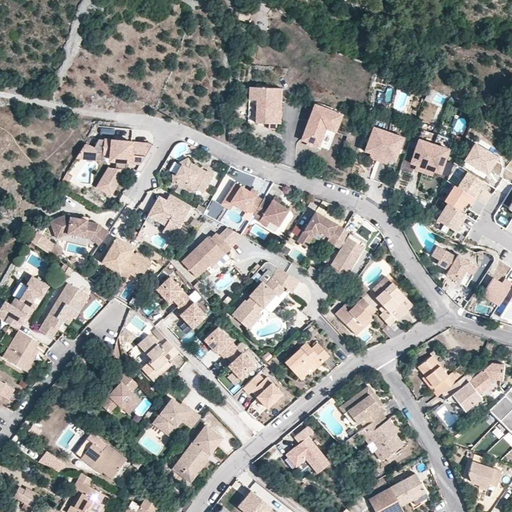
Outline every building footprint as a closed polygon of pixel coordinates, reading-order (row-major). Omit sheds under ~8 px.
[(284,90),(252,88),(251,100),(259,101),(257,124),(270,125),(278,125),(282,125),(284,90)] [(259,101),(251,100),(250,123),(257,124),(259,101)] [(343,113),(314,105),(303,141),(321,147),(327,129),(337,132),(343,113)] [(391,132),(406,137),(409,128),(395,122),(391,132)] [(406,137),(376,126),(367,150),(373,152),(371,157),(389,163),(391,159),(397,161),(406,137)] [(440,136),(436,145),(451,151),(454,142),(440,136)] [(436,145),(421,139),(412,163),(418,166),(416,170),(434,177),(436,172),(442,175),(451,151),(436,145)] [(152,145),(99,140),(94,150),(104,155),(111,156),(110,165),(116,166),(116,170),(109,169),(97,188),(111,197),(126,171),(126,164),(141,165),(152,147),(152,145)] [(489,170),(497,157),(474,143),(464,160),(486,174),(489,170)] [(97,160),(98,155),(104,155),(94,150),(86,145),(78,158),(97,160)] [(202,191),(213,173),(206,169),(205,170),(190,160),(188,155),(179,159),(181,162),(175,171),(172,171),(171,180),(176,181),(193,191),(195,187),(202,191)] [(467,171),(457,187),(474,198),(478,192),(476,191),(477,188),(482,181),(467,171)] [(252,191),(238,181),(233,189),(238,193),(233,201),(236,203),(248,211),(249,210),(250,208),(254,211),(257,213),(261,207),(266,200),(259,195),(252,191)] [(447,203),(459,211),(463,204),(465,201),(471,205),(475,199),(474,198),(457,187),(454,185),(444,201),(447,203)] [(238,193),(233,189),(224,202),(232,208),(236,203),(233,201),(238,193)] [(171,238),(190,207),(169,193),(165,200),(164,200),(152,218),(164,225),(160,231),(171,238)] [(162,199),(158,196),(154,203),(158,205),(162,199)] [(273,202),(267,198),(266,200),(261,207),(257,213),(256,214),(263,219),(261,221),(269,226),(272,221),(280,226),(291,210),(281,204),(275,200),(273,202)] [(152,218),(164,200),(162,199),(158,205),(154,203),(147,215),(152,218)] [(459,211),(447,203),(436,220),(454,231),(461,221),(465,214),(459,211)] [(334,245),(343,230),(336,226),(337,224),(315,211),(304,230),(303,230),(297,241),(306,247),(313,237),(313,236),(314,233),(319,231),(329,238),(327,241),(334,245)] [(81,218),(69,217),(67,214),(48,222),(53,234),(60,231),(62,236),(66,234),(82,236),(82,237),(91,238),(98,244),(108,232),(97,223),(85,221),(81,221),(81,218)] [(280,226),(272,221),(269,226),(277,231),(280,226)] [(244,235),(228,227),(219,235),(216,232),(211,238),(208,235),(181,261),(196,276),(210,263),(213,261),(223,252),(224,254),(244,235)] [(364,247),(348,237),(350,234),(343,230),(334,245),(341,249),(330,267),(346,277),(364,247)] [(53,243),(35,231),(29,239),(53,256),(56,251),(50,247),(53,243)] [(132,250),(115,238),(99,260),(117,273),(130,253),(132,250)] [(478,265),(456,253),(455,255),(436,244),(430,254),(439,259),(436,263),(447,269),(445,274),(466,285),(478,265)] [(224,254),(223,252),(213,261),(215,263),(218,266),(228,257),(224,254)] [(148,264),(134,254),(133,255),(130,253),(117,273),(124,277),(127,273),(136,280),(148,264)] [(298,279),(277,266),(272,277),(266,284),(262,280),(250,294),(251,296),(247,300),(246,299),(233,314),(250,329),(262,314),(260,311),(257,309),(261,304),(264,306),(276,293),(279,295),(285,288),(292,291),(298,279)] [(272,277),(268,274),(262,280),(266,284),(272,277)] [(49,286),(31,275),(26,284),(25,285),(27,286),(19,298),(15,296),(11,303),(7,301),(4,300),(0,307),(0,318),(18,329),(19,330),(22,323),(25,325),(30,317),(29,316),(35,308),(34,308),(42,296),(49,286)] [(188,296),(170,276),(156,289),(169,303),(173,299),(178,305),(188,296)] [(391,282),(386,276),(371,288),(377,295),(391,282)] [(499,306),(511,283),(511,282),(504,278),(501,283),(497,280),(492,277),(481,296),(499,306)] [(80,311),(73,307),(82,291),(67,282),(44,321),(57,329),(62,321),(68,324),(73,317),(75,319),(80,311)] [(413,304),(391,282),(377,295),(375,297),(385,308),(379,315),(389,325),(396,319),(397,320),(413,304)] [(87,295),(82,291),(73,307),(80,311),(84,303),(83,302),(87,295)] [(206,315),(188,296),(178,305),(177,307),(182,312),(180,314),(192,328),(206,315)] [(375,311),(363,297),(357,303),(356,302),(352,306),(347,301),(335,313),(356,335),(364,327),(361,325),(370,317),(370,316),(375,311)] [(511,297),(500,316),(510,320),(511,320),(511,297)] [(170,327),(181,318),(174,310),(163,319),(170,327)] [(373,319),(370,317),(361,325),(364,327),(373,319)] [(57,329),(44,321),(38,330),(52,338),(57,329)] [(218,326),(204,339),(217,353),(219,351),(224,357),(226,356),(236,346),(218,326)] [(19,330),(18,329),(7,348),(2,356),(29,373),(34,363),(32,361),(29,359),(36,348),(39,342),(19,330)] [(159,346),(148,334),(137,344),(151,359),(141,368),(149,377),(156,371),(160,376),(171,365),(163,356),(167,352),(172,359),(179,353),(167,339),(159,346)] [(330,356),(317,342),(311,347),(305,342),(284,362),(301,379),(308,373),(306,371),(320,358),(323,361),(330,356)] [(255,366),(236,346),(226,356),(231,362),(228,365),(233,371),(241,379),(255,366)] [(32,361),(39,351),(36,348),(29,359),(32,361)] [(447,374),(431,355),(417,366),(424,375),(433,387),(431,389),(436,396),(441,392),(447,388),(457,380),(450,372),(447,374)] [(323,361),(320,358),(306,371),(308,373),(309,375),(323,361)] [(277,366),(270,359),(266,363),(273,370),(277,366)] [(506,366),(492,363),(486,367),(498,375),(503,377),(506,366)] [(467,372),(461,364),(450,372),(457,380),(467,372)] [(472,378),(467,372),(457,380),(447,388),(452,394),(446,399),(444,400),(458,402),(465,411),(486,394),(494,404),(505,394),(499,387),(501,381),(502,382),(503,377),(498,375),(486,367),(472,378)] [(138,384),(124,371),(117,379),(120,381),(99,403),(109,413),(117,404),(122,398),(133,408),(141,400),(132,391),(138,384)] [(160,376),(156,371),(149,377),(154,381),(160,376)] [(235,384),(241,379),(233,371),(228,376),(235,384)] [(259,373),(243,387),(249,393),(252,391),(267,407),(283,393),(267,376),(264,379),(259,373)] [(433,387),(424,375),(421,378),(430,389),(431,389),(433,387)] [(8,398),(14,388),(0,379),(0,400),(3,395),(6,397),(8,398)] [(382,404),(368,385),(366,386),(342,404),(356,423),(358,424),(360,422),(364,427),(383,413),(385,411),(381,405),(382,404)] [(452,394),(447,388),(441,392),(446,399),(452,394)] [(511,399),(506,393),(505,394),(494,404),(488,409),(499,420),(511,407),(511,402),(511,401),(511,399)] [(181,403),(172,397),(151,423),(162,431),(169,422),(175,427),(180,420),(191,428),(200,415),(182,401),(181,403)] [(133,408),(122,398),(117,404),(127,415),(133,408)] [(255,418),(265,409),(256,400),(247,409),(255,418)] [(356,423),(342,404),(339,407),(340,408),(353,425),(356,423)] [(510,431),(511,428),(511,407),(499,420),(510,431)] [(398,430),(389,418),(387,419),(383,413),(364,427),(358,431),(362,436),(366,433),(385,458),(389,463),(398,456),(396,455),(394,451),(400,446),(392,435),(395,433),(398,430)] [(175,427),(169,422),(162,431),(169,436),(175,427)] [(205,450),(210,454),(223,437),(205,424),(172,468),(180,475),(183,471),(187,474),(192,467),(198,472),(206,461),(205,460),(200,456),(205,450)] [(27,435),(37,440),(42,430),(31,425),(27,435)] [(312,431),(307,425),(294,437),(299,443),(286,455),(296,467),(305,459),(317,473),(330,462),(307,435),(312,431)] [(362,436),(358,431),(356,433),(340,445),(344,450),(362,436)] [(511,434),(509,432),(503,438),(511,447),(511,434)] [(385,458),(366,433),(362,436),(381,461),(385,458)] [(404,444),(395,433),(392,435),(400,446),(404,444)] [(75,453),(81,457),(92,443),(86,438),(75,453)] [(102,450),(92,443),(81,457),(80,458),(90,466),(92,463),(103,471),(112,478),(126,459),(107,444),(102,450)] [(403,450),(400,446),(394,451),(396,455),(403,450)] [(210,454),(205,450),(200,456),(205,460),(210,454)] [(65,463),(46,451),(38,462),(57,475),(65,463)] [(287,469),(292,466),(285,456),(280,459),(287,469)] [(502,470),(472,460),(467,473),(470,482),(478,485),(477,488),(486,490),(488,484),(496,486),(502,470)] [(198,472),(192,467),(187,474),(183,471),(180,475),(184,478),(190,482),(193,478),(198,472)] [(105,494),(88,485),(91,478),(81,472),(72,487),(78,491),(81,492),(73,506),(70,504),(65,511),(99,511),(104,504),(100,503),(105,494)] [(425,491),(415,472),(389,486),(400,506),(409,501),(425,491)] [(40,495),(25,487),(24,489),(19,486),(13,497),(33,508),(40,495)] [(400,506),(389,486),(368,498),(375,511),(402,511),(403,511),(400,506)] [(81,492),(78,491),(70,504),(73,506),(81,492)] [(425,491),(409,501),(413,506),(428,497),(425,491)] [(241,511),(270,511),(273,509),(251,492),(245,499),(247,500),(245,503),(239,510),(241,511)]
